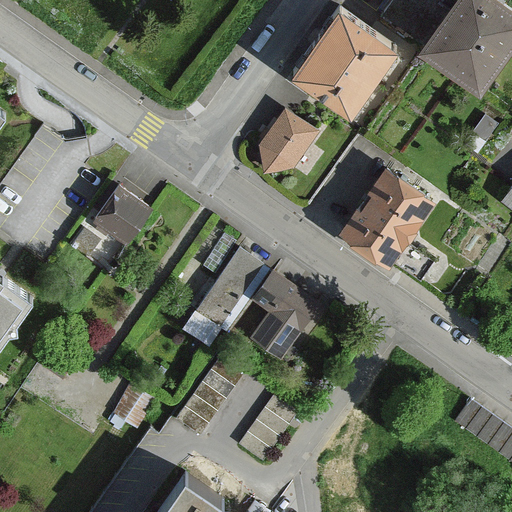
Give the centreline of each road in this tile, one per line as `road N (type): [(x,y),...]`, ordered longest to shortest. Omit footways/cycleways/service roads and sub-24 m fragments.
road 1 (residential): [(191,155),(398,302)]
road 2 (residential): [(127,511),(177,439),(267,485),(298,442)]
road 3 (residential): [(0,22),(191,155)]
road 4 (residential): [(299,0),(191,155)]
road 5 (residential): [(298,442),(398,302)]
road 6 (residential): [(398,302),(511,383)]
